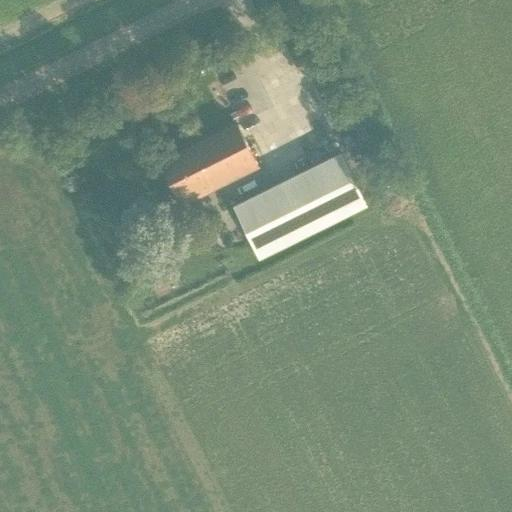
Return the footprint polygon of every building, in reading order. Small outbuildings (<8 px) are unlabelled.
[(228,81),(214,87),(219,99),(234,92),(228,81)] [(163,163),(183,207),(259,169),(236,125),(163,163)] [(294,158),(316,148),(310,133),(288,143),(294,158)] [(335,152),(234,204),(261,256),(362,204),(335,152)] [(335,267),(380,253),(373,229),(328,243),(335,267)]
